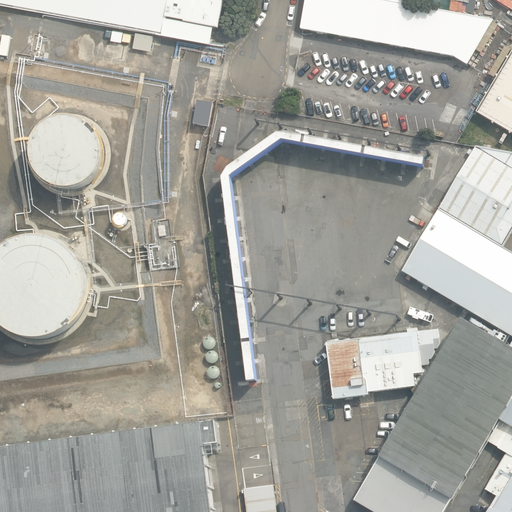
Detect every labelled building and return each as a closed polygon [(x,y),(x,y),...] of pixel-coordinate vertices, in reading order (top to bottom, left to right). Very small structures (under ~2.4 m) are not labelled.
[(0,0),(0,2),(138,27),(158,31),(211,41),(214,23),(220,24),(220,22),(224,0),(0,0)] [(306,0),(301,30),(454,57),(467,66),(494,22),(430,11),(432,0),(306,0)] [(125,32),(114,30),(112,39),(123,41),(125,32)] [(134,46),(152,50),(155,36),(137,32),(134,46)] [(511,52),(477,113),(511,133),(511,52)] [(209,128),(214,104),(198,101),(194,125),(209,128)] [(237,118),(238,109),(218,105),(216,114),(237,118)] [(58,193),(68,194),(79,193),(88,189),(96,183),(103,175),(107,166),(109,156),(109,153),(108,143),(104,133),(98,125),(90,118),(81,114),(71,112),(61,112),(51,115),(42,120),(35,128),(30,137),(27,147),(26,157),(29,167),(33,176),(40,184),(48,190),(58,193)] [(220,143),(224,123),(215,122),(212,142),(220,143)] [(252,382),(260,381),(235,178),(256,163),(286,141),(428,167),(430,159),(288,132),(282,134),(255,152),(232,168),(227,177),(252,382)] [(511,153),(479,147),(440,209),(511,253),(511,153)] [(511,253),(440,209),(404,271),(511,334),(511,253)] [(390,227),(388,241),(396,242),(399,219),(360,213),(359,223),(390,227)] [(120,227),(122,228),(124,228),(125,227),(126,226),(127,224),(128,223),(128,221),(128,220),(128,218),(127,217),(126,216),(124,215),(122,214),(121,214),(119,215),(118,216),(117,217),(116,219),(116,221),(116,222),(117,224),(118,225),(119,226),(120,227)] [(313,239),(320,244),(331,231),(337,235),(343,228),(331,217),(313,239)] [(283,251),(295,235),(280,224),(268,240),(283,251)] [(24,343),(38,344),(52,342),(65,337),(76,329),(85,318),(91,305),(94,291),(94,288),(92,274),(87,261),(79,249),(68,240),(56,234),(42,231),(28,232),(14,236),(2,243),(0,245),(0,329),(11,338),(24,343)] [(340,245),(330,237),(323,246),(333,254),(340,245)] [(301,240),(291,251),(312,270),(322,259),(301,240)] [(465,318),(357,500),(377,511),(446,511),(489,441),(502,419),(511,401),(511,342),(511,345),(465,318)] [(327,345),(334,400),(370,396),(369,393),(416,387),(415,375),(423,374),(424,366),(430,365),(429,360),(432,359),(435,353),(435,349),(440,344),(439,332),(416,334),(411,339),(358,346),(358,341),(327,345)] [(205,345),(206,347),(208,348),(210,348),(212,348),(214,347),(215,346),(216,344),(216,342),(216,340),(215,339),(213,337),(212,337),(210,336),(208,337),(206,338),(205,340),(204,341),(204,343),(205,345)] [(208,360),(209,362),(211,363),(213,363),(215,363),(216,362),(218,361),(219,359),(219,357),(219,356),(218,354),(216,353),(215,352),(213,352),(211,352),(209,353),(208,355),(207,357),(207,359),(208,360)] [(211,375),(212,377),(214,378),(216,378),(218,378),(219,377),(221,376),(222,374),(222,372),(222,370),(221,369),(219,368),(218,367),(216,367),(214,367),(212,368),(211,370),(210,372),(210,374),(211,375)] [(511,401),(502,419),(511,424),(511,401)] [(509,453),(487,490),(503,499),(511,484),(511,424),(502,419),(489,441),(509,453)] [(0,511),(219,511),(215,478),(211,447),(227,445),(223,421),(0,450),(0,511)] [(511,511),(511,484),(503,499),(500,504),(497,509),(493,506),(489,511),(511,511)] [(244,489),(246,511),(278,511),(275,485),(244,489)]
